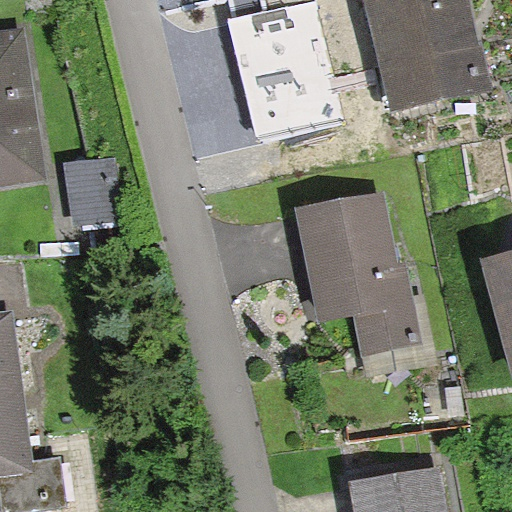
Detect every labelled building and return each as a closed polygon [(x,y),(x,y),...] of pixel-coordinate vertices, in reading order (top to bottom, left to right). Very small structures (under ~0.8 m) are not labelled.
[(470,0),(365,0),(377,53),(347,59),(361,123),(491,95),(479,37),(470,0)] [(0,188),(44,182),(20,38),(0,41),(0,188)] [(108,166),(64,172),(72,230),(116,223),(108,166)] [(387,195),(296,214),(320,329),(354,322),(362,361),(429,347),(411,264),(402,266),(387,195)] [(511,257),(485,264),(511,376),(511,257)] [(26,470),(8,323),(0,324),(0,511),(62,511),(57,466),(26,470)] [(447,511),(440,472),(350,489),(354,511),(447,511)]
